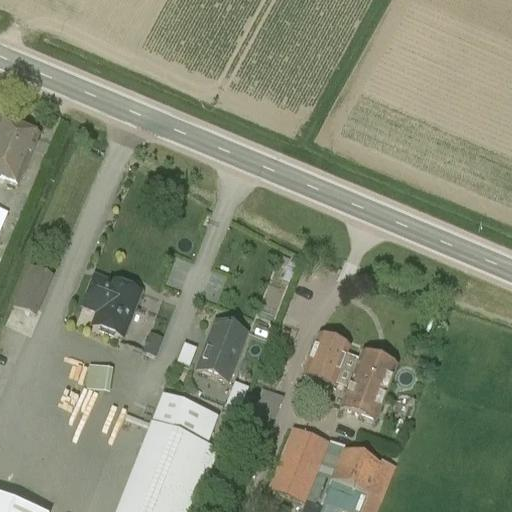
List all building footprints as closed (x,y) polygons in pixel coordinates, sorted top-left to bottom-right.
[(0,121),(0,181),(16,188),(38,137),(0,121)] [(14,308),(40,317),(54,276),(28,267),(14,308)] [(97,315),(92,328),(122,340),(139,295),(109,284),(108,285),(93,279),(82,309),(97,315)] [(215,324),(196,373),(227,385),(246,337),(215,324)] [(346,359),(349,351),(320,340),(304,379),(334,390),(335,387),(347,392),(340,410),(374,423),(395,369),(360,356),(357,363),(346,359)] [(191,368),(198,349),(185,344),(178,364),(191,368)] [(87,391),(111,394),(114,369),(90,366),(87,391)] [(249,397),(245,395),(234,391),(231,390),(224,408),(242,415),(249,397)] [(214,420),(161,400),(150,428),(191,444),(194,436),(206,441),(214,420)] [(325,446),(292,432),(268,492),(301,505),(325,446)] [(371,511),(388,471),(325,446),(301,505),(318,511),(321,503),(344,511),(371,511)] [(0,511),(26,511),(0,501),(0,511)]
